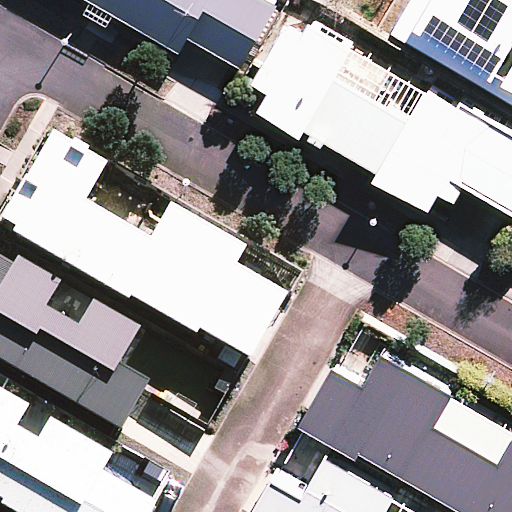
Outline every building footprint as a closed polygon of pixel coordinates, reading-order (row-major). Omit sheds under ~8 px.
[(103,0),(185,47),(193,32),(246,62),(282,0),(103,0)] [(511,0),(413,0),(397,27),(511,96),(511,0)] [(376,26),(335,3),(299,6),(269,60),(286,70),(276,89),(453,190),(471,159),(511,182),(511,100),(447,64),(442,73),(372,33),(376,26)] [(118,159),(62,128),(8,226),(257,363),(296,291),(246,263),(257,243),(180,201),(161,237),(94,201),(118,159)] [(144,328),(23,257),(0,295),(0,354),(124,428),(145,392),(117,375),(144,328)] [(511,511),(511,403),(370,321),(318,410),(369,439),(373,433),(510,511),(511,511)] [(119,454),(0,388),(0,497),(27,511),(156,511),(162,502),(109,473),(119,454)] [(410,479),(341,440),(318,481),(285,463),(259,510),(262,511),(396,511),(393,510),(410,479)]
